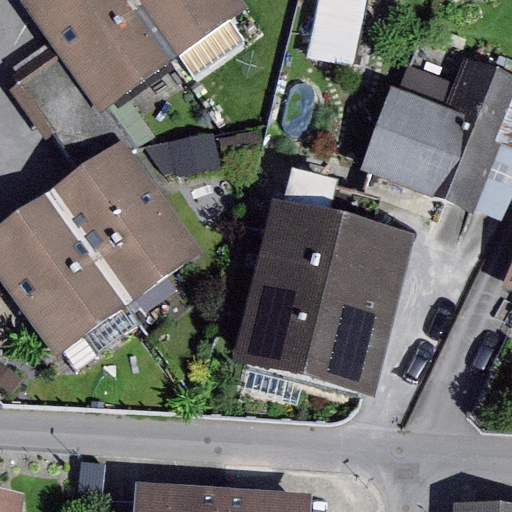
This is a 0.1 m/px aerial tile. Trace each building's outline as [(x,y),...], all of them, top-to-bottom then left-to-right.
[(0,246),(0,255),(74,360),(221,258),(122,118),(269,15),(257,0),(50,0),(40,7),(66,45),(23,76),(96,180),(0,246)] [(380,0),(335,0),(323,60),(366,69),(380,0)] [(459,113),(414,94),(380,177),(491,222),(511,170),(511,74),(480,61),(459,113)] [(438,243),(295,208),(255,370),(398,405),(438,243)] [(114,499),(117,467),(95,465),(92,497),(114,499)] [(156,507),(125,505),(124,511),(333,511),(334,500),(157,491),(156,507)] [(0,511),(41,511),(43,500),(0,494),(0,511)]
